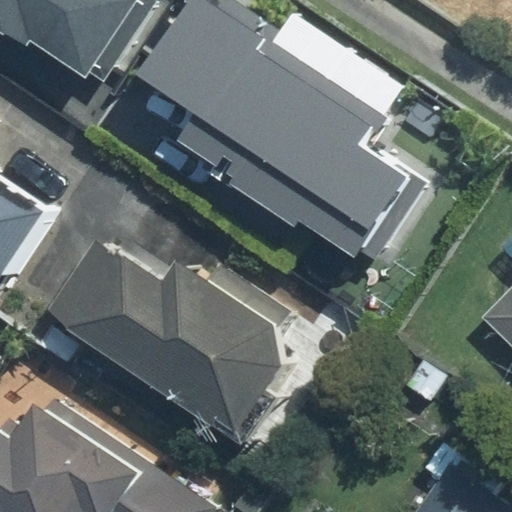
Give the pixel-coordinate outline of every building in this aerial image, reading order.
[(0,0),(48,32),(71,26),(121,56),(154,0),(0,0)] [(259,0),(212,0),(172,65),(227,99),(209,128),(389,240),(441,157),(400,131),(409,116),(295,45),(305,28),(259,0)] [(0,263),(11,271),(54,207),(0,170),(0,263)] [(107,233),(58,306),(250,433),(295,365),(284,314),(291,304),(229,263),(220,277),(191,257),(176,279),(107,233)] [(511,241),(510,243),(511,244),(511,293),(493,312),(511,330),(511,241)] [(453,372),(428,356),(411,380),(435,397),(453,372)] [(217,511),(222,506),(61,399),(55,408),(48,403),(23,438),(1,423),(0,424),(0,509),(4,511),(217,511)] [(511,511),(511,501),(497,491),(506,478),(451,442),(433,465),(449,476),(424,511),(511,511)]
